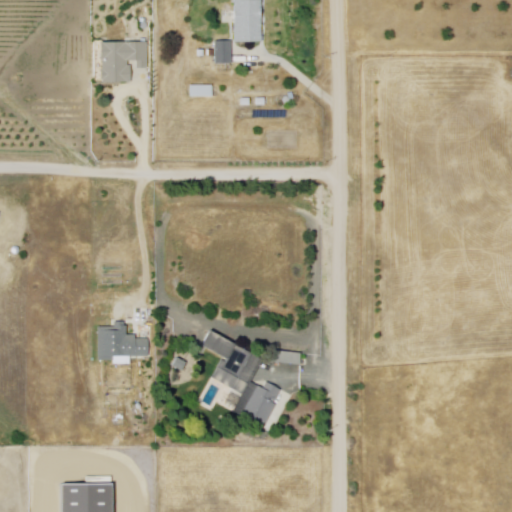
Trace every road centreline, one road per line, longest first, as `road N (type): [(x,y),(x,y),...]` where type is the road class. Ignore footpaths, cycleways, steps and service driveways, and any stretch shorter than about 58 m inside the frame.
road 1 (residential): [(338,511),(338,0)]
road 2 (residential): [(0,171),(343,176)]
